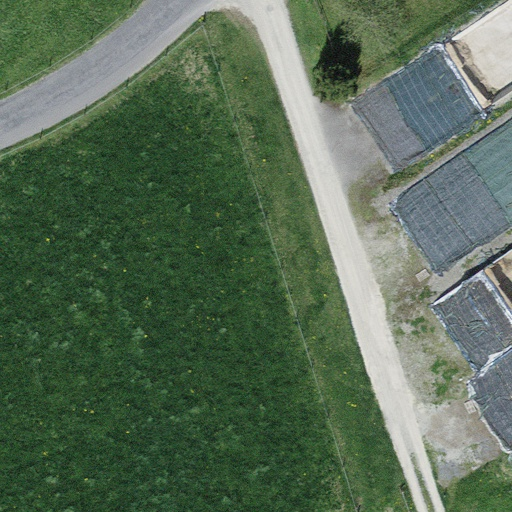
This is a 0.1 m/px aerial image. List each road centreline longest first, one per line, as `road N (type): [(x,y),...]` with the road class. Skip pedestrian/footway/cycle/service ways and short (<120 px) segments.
road 1 (track): [(263,0),(428,511)]
road 2 (tertiary): [(182,0),(168,20),(83,85),(0,127)]
